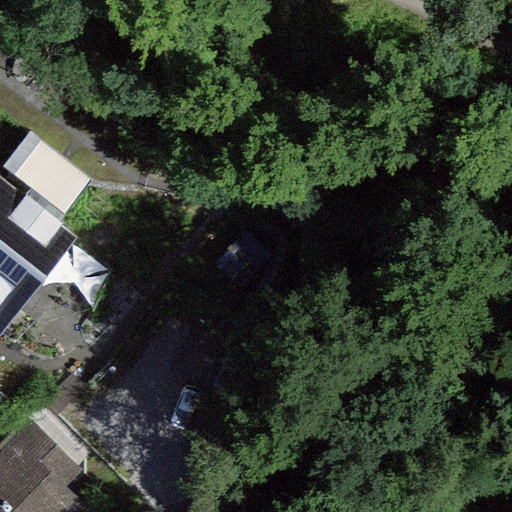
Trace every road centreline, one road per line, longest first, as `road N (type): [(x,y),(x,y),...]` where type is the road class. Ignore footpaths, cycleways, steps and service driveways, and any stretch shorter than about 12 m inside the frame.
road 1 (residential): [(221,511),(127,345)]
road 2 (track): [(386,0),(511,62)]
